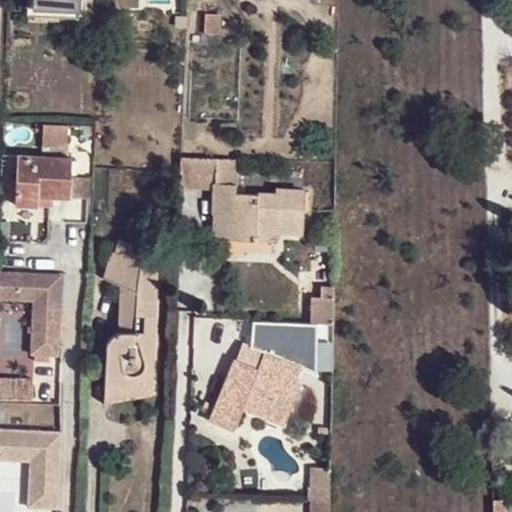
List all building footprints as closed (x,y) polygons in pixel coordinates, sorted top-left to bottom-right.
[(83,17),(83,0),(76,0),(76,9),(36,7),(35,0),(28,0),(28,15),(83,17)] [(76,0),(35,0),(36,7),(76,9),(76,0)] [(69,127),(43,127),(42,155),(68,157),(69,127)] [(14,205),(38,206),(38,197),(53,197),(69,198),(72,157),(17,154),(14,205)] [(180,173),(180,187),(213,187),(211,215),(215,216),(215,239),(270,242),(271,230),(302,232),(303,206),(290,206),(291,190),(275,190),(275,195),(234,193),(237,158),(181,156),(180,173)] [(89,177),(71,177),(69,198),(87,199),(89,177)] [(304,190),(291,190),(290,206),(303,206),(304,190)] [(38,197),(38,206),(52,208),(53,197),(38,197)] [(106,345),(106,385),(133,389),(137,376),(151,376),(153,344),(135,335),(136,318),(154,319),(158,257),(143,257),(133,246),(119,240),(115,251),(111,250),(103,278),(120,285),(118,332),(110,336),(107,340),(106,345)] [(59,278),(0,275),(0,302),(31,304),(30,357),(56,358),(59,278)] [(308,322),(332,322),(333,284),(318,284),(317,295),(308,295),(308,322)] [(135,335),(153,344),(153,342),(154,319),(136,318),(135,335)] [(246,399),(287,416),(300,385),(293,383),(300,366),(265,351),(258,369),(235,360),(210,420),(233,431),(243,407),(246,399)] [(133,389),(106,385),(105,402),(149,392),(151,376),(137,376),(133,389)] [(32,382),(0,380),(0,400),(31,402),(32,382)] [(283,424),(287,416),(246,399),(243,407),(283,424)] [(62,434),(0,431),(0,461),(31,462),(29,509),(59,510),(62,434)] [(329,484),(330,466),(314,465),(313,484),(329,484)] [(329,502),(329,484),(313,484),(308,484),(307,501),(329,502)]
